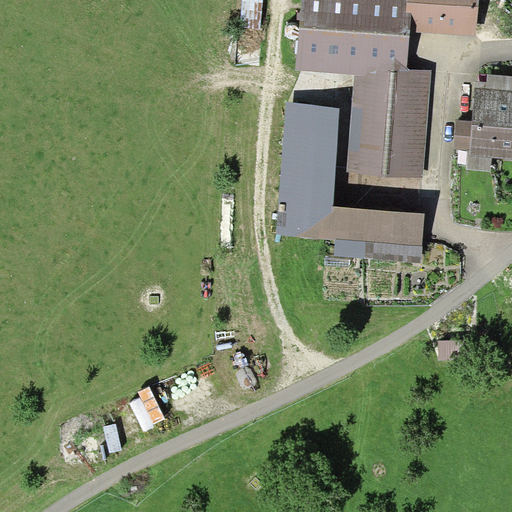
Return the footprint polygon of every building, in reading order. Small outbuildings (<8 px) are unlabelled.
[(400,71),(406,0),(303,0),(299,62),(359,66),(351,169),(415,174),(423,72),(400,71)] [(474,0),(420,0),(420,28),(475,29),(474,0)] [(511,91),(495,90),(494,96),(476,95),(474,123),(455,122),(453,146),(511,149),(511,91)] [(293,110),(282,228),(416,241),(418,213),(324,205),(332,114),(293,110)] [(486,316),(511,318),(511,302),(487,300),(486,316)]
